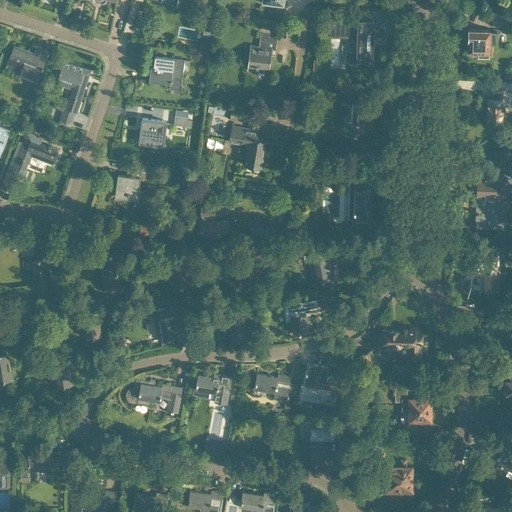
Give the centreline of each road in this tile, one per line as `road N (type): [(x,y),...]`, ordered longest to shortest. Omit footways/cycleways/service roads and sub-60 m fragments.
road 1 (residential): [(190,197),(282,206),(290,196),(306,19),(341,0),(422,3)]
road 2 (residential): [(73,421),(119,375),(150,364),(288,354),(331,337),(413,271)]
road 3 (residential): [(0,210),(66,214),(116,64),(105,46),(0,13)]
road 4 (residential): [(73,421),(131,458),(312,477),(334,488),(352,511)]
road 5 (residential): [(413,271),(422,3)]
road 6 (residential): [(439,511),(466,430),(466,382),(443,301),(413,271)]
road 7 (residential): [(13,419),(72,276)]
